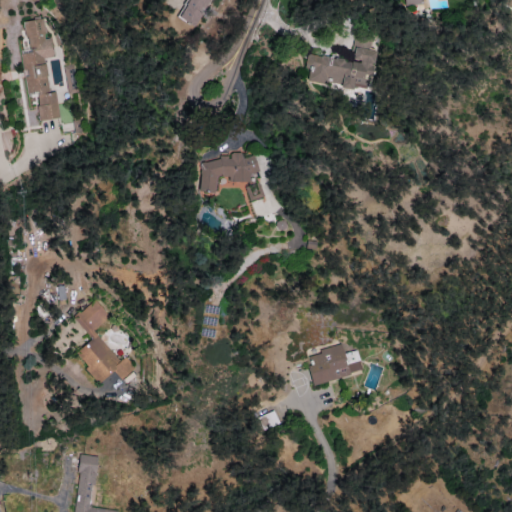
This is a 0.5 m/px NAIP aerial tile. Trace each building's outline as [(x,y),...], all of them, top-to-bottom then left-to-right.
[(186,0),(176,18),(193,28),(209,0),(186,0)] [(38,120),(58,117),(55,91),(48,92),(44,59),(52,58),(49,37),(45,38),(42,18),(23,20),(26,49),(20,50),(26,94),(35,92),(38,120)] [(350,60),(306,53),(303,70),(307,71),(306,81),(325,84),(325,81),(368,88),(373,50),(369,50),(372,33),(354,30),(350,60)] [(199,158),(197,191),(213,192),(214,175),(228,176),(227,181),(248,182),(248,172),(254,172),(255,156),(241,156),(241,152),(229,152),(229,159),(199,158)] [(261,197),(258,183),(244,185),(247,200),(261,197)] [(109,316),(94,299),(73,317),(90,338),(73,352),(98,382),(112,370),(120,379),(134,368),(124,356),(118,360),(92,330),(109,316)] [(310,384),(361,371),(356,349),(342,353),(340,344),(309,352),(312,363),(306,365),(310,384)] [(96,455),(79,453),(71,511),(115,511),(116,510),(89,507),(96,455)]
